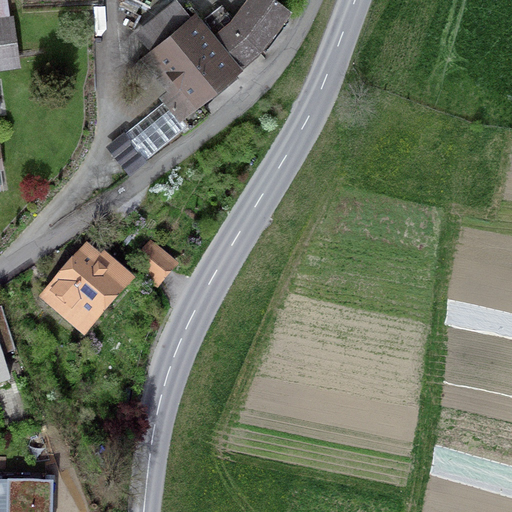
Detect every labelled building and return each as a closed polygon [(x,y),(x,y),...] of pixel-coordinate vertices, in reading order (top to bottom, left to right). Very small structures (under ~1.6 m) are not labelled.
[(6,0),(0,0),(0,63),(15,61),(6,0)] [(123,8),(116,22),(133,30),(141,15),(135,12),(140,0),(121,0),(119,6),(123,8)] [(255,50),(285,10),(271,0),(251,0),(234,24),(217,38),(223,45),(215,51),(230,70),(209,88),(213,93),(259,55),(255,50)] [(209,88),(230,70),(215,51),(206,40),(211,36),(205,30),(201,33),(193,24),(200,18),(186,2),(144,37),(185,84),(197,98),(198,98),(209,88)] [(220,6),(202,20),(214,35),(231,20),(220,6)] [(184,133),(209,112),(198,98),(197,98),(185,84),(110,147),(129,170),(182,130),(184,133)] [(134,263),(157,284),(173,265),(151,245),(134,263)] [(68,315),(74,309),(90,323),(124,285),(86,252),(47,297),(68,315)] [(15,351),(11,340),(2,343),(5,354),(15,351)] [(0,383),(9,380),(0,352),(0,383)] [(51,511),(53,483),(8,482),(6,511),(51,511)]
